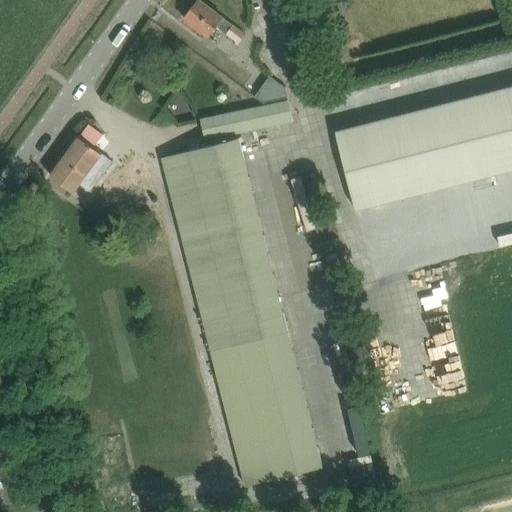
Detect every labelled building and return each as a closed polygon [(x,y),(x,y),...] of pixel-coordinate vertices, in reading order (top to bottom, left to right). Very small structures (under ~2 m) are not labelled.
[(218,27),(239,43),(246,34),(200,0),(197,0),(184,18),(210,37),(218,27)] [(247,16),(240,28),(253,37),(260,25),(247,16)] [(164,158),(246,486),(323,465),(241,137),(228,140),(227,135),(293,121),(286,88),(270,75),(255,95),(267,105),(201,120),(208,147),(164,158)] [(50,176),(66,187),(74,193),(80,185),(90,193),(113,161),(93,147),(103,135),(88,124),(79,137),(79,136),(50,176)] [(154,164),(162,153),(145,141),(110,188),(136,206),(162,170),(154,164)] [(329,259),(353,256),(349,232),(326,235),(329,259)] [(106,511),(97,479),(84,483),(91,511),(106,511)]
